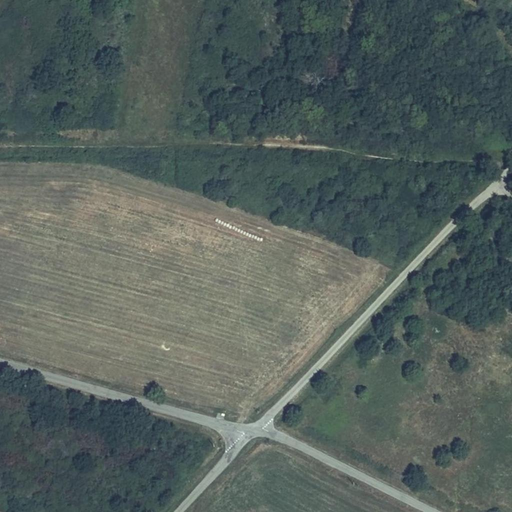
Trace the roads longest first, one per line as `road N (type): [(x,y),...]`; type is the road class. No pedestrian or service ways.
road 1 (track): [(511,165),(276,144),(0,146)]
road 2 (unclassified): [(496,185),(251,430)]
road 3 (unclassified): [(251,430),(0,361)]
road 4 (unclassified): [(434,511),(251,430)]
